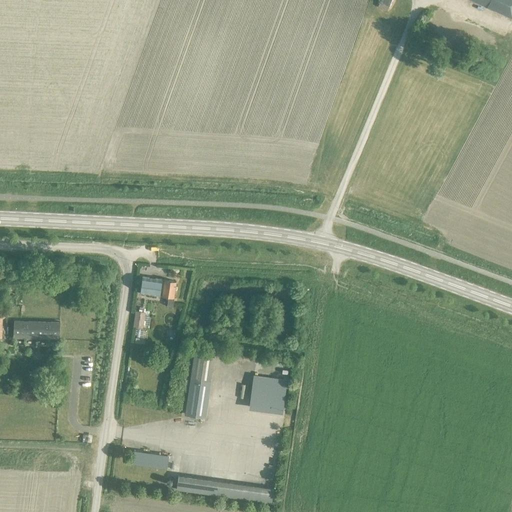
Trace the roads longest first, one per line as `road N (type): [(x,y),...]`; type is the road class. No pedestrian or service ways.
road 1 (secondary): [(321,244),(0,219)]
road 2 (unclassified): [(95,511),(126,257)]
road 3 (secondary): [(511,310),(321,244)]
road 4 (unclassified): [(126,257),(109,249),(0,245)]
